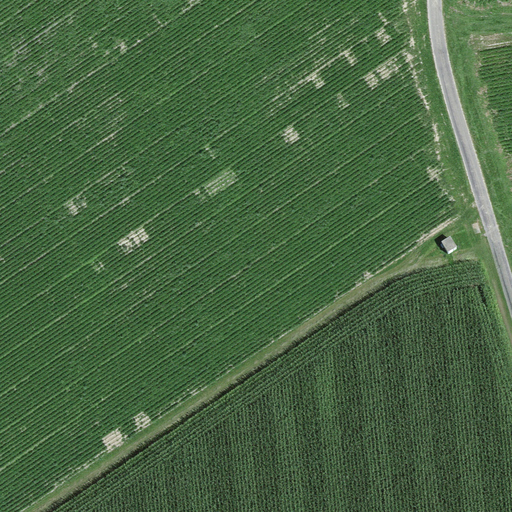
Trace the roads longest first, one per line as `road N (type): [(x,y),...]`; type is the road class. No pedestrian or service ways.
road 1 (track): [(0,511),(482,201)]
road 2 (track): [(511,293),(449,93),(437,0)]
